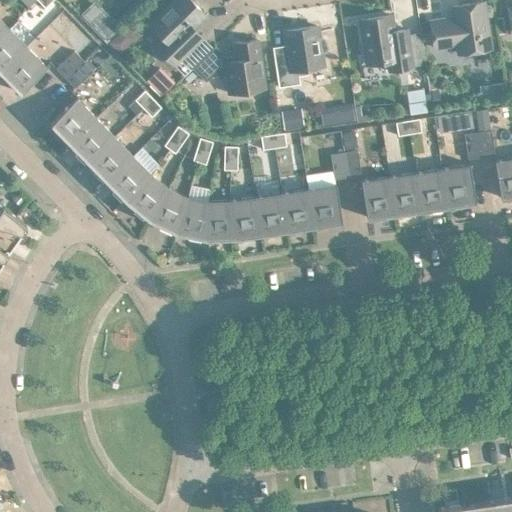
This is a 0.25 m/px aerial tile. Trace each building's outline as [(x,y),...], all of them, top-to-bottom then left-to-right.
[(90,0),(82,8),(104,31),(115,21),(94,0),(90,0)] [(156,42),(171,58),(193,37),(184,28),(203,9),(194,0),(167,0),(148,19),(163,34),(156,42)] [(432,42),(455,38),(457,48),(488,43),(481,0),(452,0),(450,0),(451,12),(428,16),(432,42)] [(358,14),(365,59),(384,56),(386,65),(412,61),(407,28),(405,29),(406,30),(396,31),(395,28),(392,26),(390,9),(358,14)] [(501,12),(494,12),(496,29),(503,28),(501,12)] [(307,62),(321,60),(319,47),(323,46),(326,42),(325,35),(321,32),(317,33),(315,20),(283,25),(285,42),(282,46),(271,48),(277,82),(298,78),(297,70),(305,69),(308,66),(307,62)] [(0,64),(25,41),(6,22),(0,27),(0,64)] [(203,76),(208,71),(224,69),(227,88),(262,82),(255,34),(232,37),(235,54),(223,56),(210,43),(190,62),(203,76)] [(25,41),(0,64),(0,73),(6,80),(9,77),(18,87),(45,60),(45,59),(44,60),(25,41)] [(54,62),(63,72),(81,55),(72,45),(54,62)] [(81,55),(63,72),(73,82),(91,64),(81,55)] [(162,66),(149,79),(159,90),(173,77),(162,66)] [(500,77),(477,80),(479,92),(501,89),(500,77)] [(422,83),(405,86),(408,108),(430,105),(428,88),(422,89),(422,83)] [(133,94),(141,102),(151,93),(143,84),(133,94)] [(66,136),(68,137),(94,112),(75,92),(76,91),(75,90),(48,117),(57,127),(54,129),(63,138),(66,136)] [(151,93),(141,102),(150,111),(159,102),(151,93)] [(133,94),(126,101),(135,109),(141,102),(133,94)] [(350,98),(336,100),(339,118),(353,116),(350,98)] [(299,102),(279,105),(282,124),(302,121),(299,102)] [(448,108),(436,110),(438,126),(450,125),(448,108)] [(84,155),(86,156),(112,131),(94,112),(68,137),(75,145),(72,148),(81,157),(84,155)] [(417,113),(405,115),(407,128),(419,126),(417,113)] [(407,128),(405,115),(393,117),(396,130),(407,128)] [(176,120),(169,129),(180,137),(187,128),(176,120)] [(489,124),(475,126),(479,151),(492,150),(489,124)] [(353,126),(340,128),(343,144),(355,142),(353,126)] [(479,151),(475,126),(462,128),(466,153),(479,151)] [(282,127),(270,129),(273,142),(284,140),(282,127)] [(180,137),(169,129),(163,138),(174,146),(180,137)] [(273,142),(270,129),(259,130),(261,144),(273,142)] [(103,173),(104,175),(131,150),(112,131),(86,156),(94,164),(91,167),(100,176),(103,173)] [(198,132),(194,143),(207,147),(211,136),(198,132)] [(222,140),(222,152),(235,153),(236,141),(222,140)] [(207,147),(194,143),(191,155),(203,159),(207,147)] [(355,144),(342,146),(346,171),(359,169),(355,144)] [(346,171),(342,146),(328,148),(332,173),(346,171)] [(121,192),(123,194),(149,168),(131,150),(104,175),(112,183),(109,186),(118,195),(121,192)] [(235,153),(222,152),(222,164),(235,165),(235,153)] [(511,152),(493,155),(493,154),(492,154),(498,192),(511,190),(511,194),(511,193),(511,152)] [(467,159),(439,163),(445,200),(456,198),(456,202),(469,200),(468,196),(473,195),(467,158),(466,158),(467,159)] [(439,163),(413,167),(419,203),(429,202),(430,206),(443,204),(442,200),(445,200),(439,163)] [(413,167),(387,171),(392,207),(403,206),(404,210),(417,208),(416,204),(419,203),(413,167)] [(144,210),(147,212),(166,182),(149,168),(123,194),(129,200),(133,203),(131,206),(134,209),(141,214),(144,210)] [(392,207),(387,171),(360,175),(359,174),(364,212),(377,209),(378,214),(391,212),(390,208),(392,207)] [(333,179),(305,183),(311,219),(322,218),(323,222),(335,220),(335,216),(339,215),(333,178),(333,179)] [(170,224),(174,225),(185,191),(166,182),(147,212),(148,213),(153,216),(159,219),(156,223),(160,225),(169,228),(170,224)] [(305,183),(279,187),(285,223),(296,222),(296,226),(309,224),(308,220),(311,219),(305,183)] [(279,187),(253,191),(259,227),(270,226),(270,230),(283,228),(282,224),(285,223),(279,187)] [(199,231),(203,231),(206,195),(185,191),(174,225),(176,226),(181,227),(187,229),(186,233),(190,234),(198,236),(199,231)] [(253,191),(227,195),(233,231),(239,230),(244,230),(244,234),(257,232),(256,228),(259,227),(253,191)] [(206,195),(203,231),(211,232),(216,232),(216,237),(221,237),(229,236),(229,232),(233,231),(227,195),(206,195)] [(0,198),(0,242),(5,245),(24,218),(0,198)] [(511,511),(511,500),(511,491),(486,495),(488,511),(511,511)] [(488,511),(486,495),(461,499),(462,511),(488,511)] [(462,511),(461,499),(435,503),(436,511),(462,511)]
